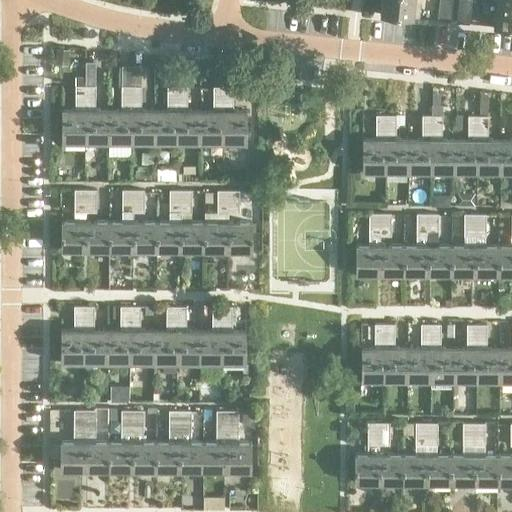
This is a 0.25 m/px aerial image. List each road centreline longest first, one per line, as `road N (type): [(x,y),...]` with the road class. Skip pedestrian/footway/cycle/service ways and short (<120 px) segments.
road 1 (residential): [(11,511),(10,0)]
road 2 (residential): [(511,68),(222,38)]
road 3 (residential): [(222,38),(138,29),(49,0)]
